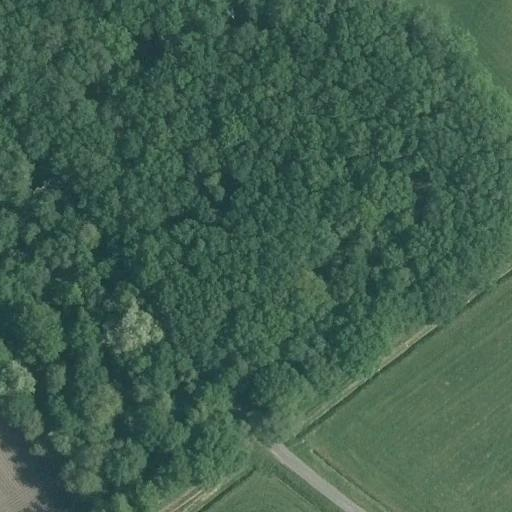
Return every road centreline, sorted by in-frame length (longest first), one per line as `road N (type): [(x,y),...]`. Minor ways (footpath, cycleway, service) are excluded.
road 1 (unclassified): [(0,110),(223,397),(353,511)]
road 2 (track): [(266,440),(511,251)]
road 3 (track): [(266,440),(170,511)]
